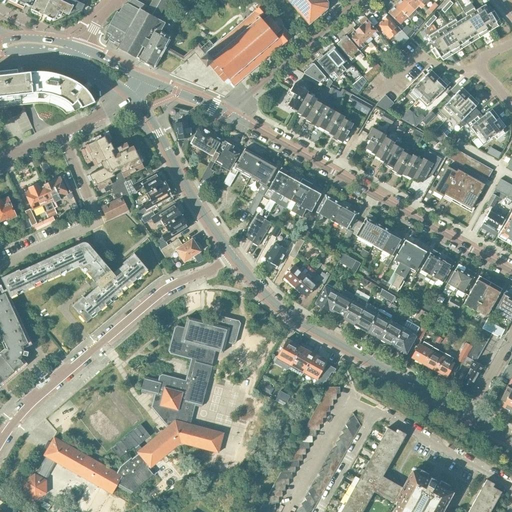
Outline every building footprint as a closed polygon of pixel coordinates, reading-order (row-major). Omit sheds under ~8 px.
[(17,0),(15,5),(23,9),(25,3),(30,6),(32,0),(17,0)] [(43,13),(48,0),(35,0),(31,9),(32,12),(37,14),(39,13),(40,13),(40,12),(42,13),(43,13)] [(48,0),(43,13),(46,14),(47,16),(51,19),(53,17),(54,18),(55,16),(58,18),(59,17),(62,11),(68,14),(72,6),(82,10),(83,9),(85,5),(76,1),(74,0),(67,0),(66,3),(59,0),(48,0)] [(117,48),(136,58),(137,57),(158,19),(167,0),(153,0),(149,7),(136,0),(130,0),(127,4),(123,5),(119,13),(117,11),(106,31),(107,32),(105,36),(109,39),(110,38),(120,44),(118,47),(117,48)] [(287,0),(294,7),(294,8),(299,14),(299,13),(309,24),(326,8),(326,2),(327,2),(324,0),(287,0)] [(400,0),(395,5),(408,17),(410,19),(417,12),(415,10),(404,0),(400,0)] [(426,7),(424,5),(418,0),(404,0),(415,10),(418,6),(423,10),(426,7)] [(164,46),(162,49),(184,61),(195,52),(200,58),(199,59),(206,66),(208,64),(223,82),(224,81),(226,83),(227,83),(230,81),(235,87),(292,37),(281,24),(281,23),(280,22),(280,21),(279,20),(279,19),(278,19),(277,18),(277,17),(276,17),(275,16),(274,16),(263,4),(261,2),(259,4),(260,6),(222,40),(221,38),(213,45),(209,40),(201,47),(198,44),(183,57),(164,46)] [(432,12),(435,9),(438,5),(435,3),(429,9),(432,12)] [(485,4),(476,10),(487,28),(496,22),(496,21),(499,19),(494,11),(491,13),(490,12),(485,4)] [(401,24),(408,17),(395,5),(389,13),(401,24)] [(487,28),(476,10),(474,7),(464,13),(466,16),(477,34),(487,28)] [(381,22),(377,25),(389,39),(398,31),(395,28),(397,26),(388,15),(382,19),(382,20),(380,21),(381,22)] [(477,34),(466,16),(458,21),(469,39),(477,34)] [(359,29),(370,41),(379,33),(368,20),(368,21),(366,18),(360,22),(363,25),(362,25),(362,26),(359,29)] [(415,24),(418,27),(424,21),(420,18),(415,24)] [(469,39),(458,21),(455,18),(446,24),(459,45),(469,39)] [(153,66),(162,49),(164,46),(168,40),(170,36),(161,30),(165,23),(158,19),(137,57),(153,66)] [(459,45),(446,24),(436,30),(450,51),(460,45),(459,45)] [(401,30),(408,38),(412,34),(405,27),(401,30)] [(361,49),(370,41),(359,29),(356,31),(355,31),(353,28),(348,32),(350,35),(349,35),(361,49)] [(401,44),(408,38),(401,30),(402,31),(395,37),(401,44)] [(450,51),(436,30),(427,36),(434,47),(434,48),(431,50),(436,58),(440,56),(440,57),(441,57),(450,51)] [(353,55),(359,50),(347,35),(344,35),(341,38),(340,41),(337,43),(339,46),(351,60),(355,57),(353,55)] [(325,54),(342,73),(346,69),(344,67),(342,64),(346,61),(333,45),(327,50),(328,51),(325,54)] [(387,49),(381,54),(387,61),(392,56),(387,49)] [(337,76),(342,73),(325,54),(323,56),(322,54),(316,59),(329,75),(334,71),(337,76)] [(320,82),(325,77),(313,62),(304,70),(304,73),(320,82)] [(365,80),(372,75),(366,68),(359,73),(362,76),(365,80)] [(0,96),(33,92),(37,92),(39,92),(41,92),(44,93),(48,93),(53,94),(56,95),(57,95),(60,97),(61,97),(63,98),(65,99),(67,100),(69,102),(71,104),(72,105),(78,100),(82,107),(95,102),(94,99),(92,96),(90,93),(89,92),(88,90),(86,91),(82,87),(79,84),(75,82),(74,80),(70,78),(66,76),(64,76),(60,74),(58,74),(56,73),(52,72),(50,72),(45,71),(43,71),(38,71),(36,71),(31,71),(18,73),(18,69),(0,70),(0,96)] [(418,98),(436,80),(428,73),(428,72),(420,81),(411,91),(418,98)] [(312,85),(315,80),(304,74),(301,79),(312,85)] [(365,80),(362,76),(352,85),(354,87),(358,92),(366,81),(365,80)] [(427,106),(445,88),(436,80),(418,98),(427,106)] [(307,93),(308,91),(294,83),(290,91),(294,93),(287,105),(297,110),(307,93)] [(447,118),(467,98),(460,90),(459,90),(451,98),(451,99),(439,111),(447,118)] [(317,98),(307,93),(297,110),(296,112),(306,117),(315,100),(316,100),(317,98)] [(393,102),(385,95),(378,102),(376,104),(376,105),(386,111),(394,103),(393,102)] [(366,102),(356,96),(352,102),(362,108),(366,102)] [(458,124),(476,106),(467,98),(447,118),(447,119),(450,116),(458,124)] [(315,100),(306,117),(305,119),(314,124),(325,105),(316,100),(315,100)] [(325,105),(314,124),(324,130),(335,111),(325,105)] [(422,120),(424,118),(421,114),(417,118),(408,109),(400,118),(415,127),(422,120)] [(343,118),(344,118),(345,116),(335,111),(324,130),(334,135),(343,118)] [(431,111),(424,118),(422,120),(426,124),(435,116),(431,111)] [(469,127),(476,136),(496,121),(496,120),(489,111),(482,117),(473,123),(469,127)] [(392,124),(394,120),(384,114),(381,119),(392,124)] [(353,123),(344,118),(343,118),(334,135),(333,137),(343,143),(353,123)] [(503,129),(502,129),(496,121),(476,136),(483,144),(493,136),(493,137),(494,136),(496,139),(504,133),(502,130),(503,129)] [(176,130),(177,135),(179,135),(179,139),(183,138),(183,145),(182,144),(181,148),(184,155),(185,151),(189,139),(193,127),(190,126),(190,125),(188,123),(181,124),(179,123),(175,123),(174,125),(174,129),(176,130)] [(214,154),(215,152),(222,140),(215,137),(216,136),(215,133),(201,126),(198,126),(196,130),(197,132),(194,138),(195,138),(192,142),(214,154)] [(374,156),(385,137),(386,135),(372,128),(368,135),(371,137),(365,149),(375,154),(374,156)] [(442,141),(446,136),(438,128),(431,135),(442,141)] [(412,134),(418,137),(415,142),(418,144),(424,134),(414,129),(412,134)] [(110,184),(112,188),(124,183),(126,182),(124,177),(144,167),(133,146),(129,148),(127,143),(114,149),(107,135),(85,145),(86,147),(81,150),(88,163),(93,161),(95,165),(101,163),(103,167),(90,174),(95,185),(97,185),(99,190),(110,184)] [(383,163),(395,142),(385,137),(374,156),(384,161),(383,163)] [(218,154),(215,152),(214,154),(211,161),(214,162),(216,160),(223,164),(221,167),(229,171),(233,163),(240,151),(233,147),(233,146),(232,143),(228,141),(225,142),(221,150),(220,150),(218,154)] [(394,144),(395,142),(383,163),(392,168),(391,170),(402,151),(403,149),(394,144)] [(490,146),(487,151),(498,157),(501,151),(490,146)] [(446,157),(451,160),(456,150),(451,147),(446,157)] [(250,177),(261,157),(245,148),(237,163),(236,163),(236,164),(234,163),(230,171),(223,183),(230,186),(238,171),(250,177)] [(456,163),(462,153),(456,150),(451,160),(456,163)] [(402,174),(413,154),(411,156),(402,151),(391,170),(401,176),(402,174)] [(413,177),(422,183),(428,173),(432,175),(441,158),(427,151),(422,160),(413,177)] [(461,166),(467,156),(462,153),(456,163),(461,166)] [(411,179),(413,177),(422,160),(413,154),(402,174),(411,179)] [(466,169),(472,159),(467,156),(461,166),(466,169)] [(277,166),(261,157),(250,177),(262,184),(247,211),(253,214),(263,196),(268,187),(266,186),(269,182),(269,183),(270,181),(269,181),(277,166)] [(471,171),(477,161),(472,159),(466,169),(471,171)] [(210,169),(214,162),(211,161),(209,164),(208,164),(207,166),(201,177),(208,181),(214,171),(210,169)] [(476,174),(482,164),(477,161),(471,171),(476,174)] [(193,173),(198,182),(201,177),(207,166),(199,162),(193,173)] [(481,177),(487,167),(482,164),(476,174),(481,177)] [(444,195),(457,172),(447,167),(433,191),(442,196),(443,194),(444,195)] [(487,167),(481,177),(486,180),(492,170),(487,167)] [(275,202),(289,177),(285,175),(287,171),(281,168),(279,171),(269,188),(273,190),(268,198),(275,202)] [(458,170),(457,172),(444,195),(452,199),(466,174),(458,170)] [(142,188),(146,194),(163,185),(156,173),(133,186),(130,180),(126,182),(124,183),(130,196),(136,192),(136,190),(142,187),(142,188)] [(461,204),(475,179),(466,174),(452,199),(461,204)] [(286,207),(300,183),(298,182),(300,178),(294,175),(292,179),(289,177),(275,202),(286,208),(286,207)] [(50,202),(55,213),(63,210),(60,204),(60,205),(58,200),(61,199),(60,197),(67,194),(67,193),(71,191),(66,180),(63,176),(60,178),(60,177),(48,182),(47,179),(42,181),(51,202),(50,202)] [(296,214),(312,185),(302,179),(300,183),(286,207),(291,210),(291,211),(296,214)] [(475,179),(461,204),(470,209),(484,184),(475,179)] [(500,192),(505,182),(500,179),(499,181),(497,185),(494,189),(496,190),(500,192)] [(51,202),(42,181),(28,187),(29,191),(25,193),(33,210),(47,203),(50,210),(46,212),(48,217),(55,213),(50,202),(51,202)] [(510,186),(511,184),(505,182),(500,192),(505,195),(510,186)] [(123,197),(127,206),(130,204),(131,208),(135,206),(133,201),(130,196),(124,183),(112,188),(118,199),(123,197)] [(169,196),(163,185),(146,194),(149,200),(149,201),(143,204),(145,209),(141,211),(144,216),(152,211),(150,207),(169,196)] [(323,190),(312,185),(296,214),(301,217),(306,209),(311,212),(323,190)] [(493,195),(499,198),(502,200),(505,195),(500,192),(496,190),(493,195)] [(332,221),(344,200),(328,191),(316,212),(332,221)] [(493,208),(499,198),(493,195),(492,194),(486,204),(493,208)] [(129,209),(127,206),(123,197),(118,199),(112,202),(119,215),(129,209)] [(9,219),(16,216),(10,203),(8,198),(1,201),(1,200),(0,200),(0,219),(0,221),(8,218),(9,219)] [(351,233),(358,220),(355,218),(358,213),(360,209),(344,200),(332,221),(348,230),(344,236),(348,239),(351,233)] [(108,220),(119,215),(112,202),(102,207),(108,220)] [(152,211),(144,216),(141,217),(145,223),(152,219),(154,223),(160,219),(164,226),(181,215),(174,204),(155,216),(152,211)] [(497,209),(495,212),(490,210),(482,223),(480,227),(495,236),(497,232),(505,218),(500,216),(502,212),(497,209)] [(509,244),(511,238),(511,211),(500,233),(498,237),(509,244)] [(188,227),(181,215),(164,226),(168,232),(162,236),(165,241),(188,227)] [(356,236),(373,245),(383,228),(373,223),(376,218),(369,215),(367,219),(366,218),(363,223),(358,220),(351,233),(357,236),(356,236)] [(54,216),(32,226),(35,232),(56,222),(54,216)] [(247,238),(252,241),(265,219),(263,218),(262,222),(255,218),(252,225),(247,234),(249,235),(247,238)] [(26,229),(32,227),(28,219),(23,222),(26,229)] [(265,219),(252,241),(252,242),(258,246),(271,223),(265,219)] [(282,228),(287,231),(291,223),(286,221),(282,228)] [(281,228),(275,225),(271,234),(276,237),(281,228)] [(382,250),(392,232),(391,231),(389,231),(383,228),(373,245),(382,250)] [(304,229),(301,234),(308,238),(310,233),(304,229)] [(394,233),(392,232),(382,250),(389,254),(384,263),(388,265),(393,256),(394,257),(404,240),(395,235),(394,233)] [(295,245),(299,238),(290,233),(286,240),(285,239),(280,246),(274,243),(270,251),(267,250),(263,256),(266,258),(265,259),(278,266),(291,242),(295,245)] [(299,238),(295,245),(289,256),(295,259),(304,242),(306,237),(301,234),(299,238)] [(192,239),(183,245),(178,238),(160,250),(167,260),(173,256),(171,254),(177,250),(184,261),(193,255),(198,263),(204,260),(198,251),(201,249),(201,247),(199,243),(197,242),(195,243),(192,239)] [(411,259),(417,247),(405,240),(395,259),(400,262),(394,272),(401,276),(406,268),(407,267),(410,260),(411,259)] [(20,269),(1,278),(10,297),(80,265),(98,285),(84,297),(83,296),(72,306),(77,313),(78,312),(82,317),(82,318),(86,322),(148,269),(134,253),(122,263),(123,264),(113,273),(90,246),(87,243),(85,242),(83,242),(20,271),(20,269)] [(401,276),(394,272),(389,282),(386,281),(382,286),(396,294),(399,288),(400,289),(403,284),(402,283),(410,268),(415,271),(426,252),(417,247),(411,259),(410,260),(407,267),(406,268),(401,276)] [(362,249),(359,255),(365,259),(369,252),(362,249)] [(430,279),(441,260),(437,258),(439,254),(432,250),(430,254),(429,253),(421,270),(427,273),(426,277),(430,279)] [(351,269),(352,270),(357,261),(343,253),(338,262),(351,269)] [(445,261),(441,260),(430,279),(435,282),(437,279),(443,282),(452,266),(454,262),(447,258),(445,261)] [(318,260),(313,267),(294,288),(300,293),(302,291),(307,296),(316,286),(318,284),(323,287),(329,274),(327,272),(326,274),(322,272),(319,275),(315,272),(317,270),(316,270),(322,264),(318,260)] [(357,261),(352,270),(356,272),(360,263),(357,261)] [(313,267),(309,264),(306,268),(303,266),(299,271),(293,266),(284,276),(290,282),(289,283),(294,288),(313,267)] [(371,270),(364,266),(362,269),(361,269),(359,271),(367,276),(369,273),(371,270)] [(456,268),(447,284),(447,283),(444,288),(454,293),(457,289),(465,293),(473,277),(456,268)] [(363,278),(360,283),(365,286),(368,281),(363,278)] [(475,310),(489,286),(477,280),(464,304),(475,310)] [(330,311),(342,288),(341,288),(338,293),(326,286),(316,305),(329,312),(330,311)] [(500,292),(489,286),(475,310),(487,316),(500,292)] [(355,295),(342,288),(330,311),(342,317),(355,295)] [(0,292),(0,330),(5,341),(2,342),(5,349),(0,353),(2,355),(0,356),(0,383),(24,364),(19,358),(22,355),(23,349),(22,346),(31,342),(6,290),(0,292)] [(356,290),(355,294),(367,298),(369,294),(356,290)] [(386,299),(389,293),(383,290),(380,295),(386,299)] [(511,293),(506,290),(503,294),(494,311),(511,320),(511,319),(511,293)] [(395,297),(389,293),(386,299),(392,302),(395,297)] [(366,302),(355,295),(342,317),(355,325),(365,306),(366,302)] [(456,313),(461,304),(450,298),(445,307),(456,313)] [(431,306),(419,300),(416,305),(428,312),(431,306)] [(412,309),(401,303),(398,309),(409,315),(412,309)] [(365,306),(355,325),(368,332),(377,313),(365,306)] [(414,307),(410,314),(414,317),(418,310),(414,307)] [(381,339),(390,323),(389,322),(391,318),(378,311),(377,313),(368,332),(381,339)] [(461,318),(453,313),(448,322),(456,327),(461,318)] [(176,420),(191,424),(193,414),(189,412),(191,404),(201,406),(209,378),(213,364),(206,362),(206,361),(210,349),(223,352),(226,342),(233,344),(236,342),(241,323),(239,320),(218,315),(215,316),(213,323),(188,317),(185,327),(178,325),(175,327),(169,351),(170,354),(191,359),(186,380),(162,374),(160,376),(159,380),(145,376),(141,391),(155,394),(151,407),(168,426),(176,420)] [(484,328),(492,333),(500,337),(504,330),(488,321),(484,328)] [(393,346),(402,330),(390,323),(381,339),(393,346)] [(420,327),(415,336),(420,339),(425,330),(420,327)] [(492,333),(484,328),(481,333),(490,338),(492,333)] [(415,336),(402,330),(393,346),(406,353),(415,336)] [(487,343),(490,338),(481,333),(479,338),(487,343)] [(439,334),(437,338),(435,342),(439,344),(443,336),(439,334)] [(435,342),(437,338),(434,336),(430,345),(424,342),(422,346),(419,344),(412,357),(424,363),(433,347),(435,342)] [(484,348),(487,343),(479,338),(476,343),(484,348)] [(291,364),(300,347),(287,340),(278,357),(291,364)] [(463,363),(472,346),(466,343),(456,360),(463,363)] [(481,352),(484,348),(476,343),(473,348),(481,352)] [(304,372),(314,355),(300,347),(291,364),(304,372)] [(444,353),(433,347),(424,363),(435,370),(444,353)] [(479,357),(481,352),(473,348),(470,352),(479,357)] [(476,362),(479,357),(470,352),(467,357),(476,362)] [(444,353),(435,370),(447,376),(454,363),(451,362),(453,358),(444,353)] [(327,362),(314,355),(304,372),(316,378),(313,384),(318,386),(319,383),(322,385),(325,381),(326,381),(328,378),(332,371),(324,367),(327,362)] [(467,358),(465,362),(464,364),(466,365),(467,364),(471,366),(469,370),(468,370),(464,376),(466,377),(463,382),(464,382),(464,386),(467,388),(470,386),(471,386),(482,366),(467,358)] [(511,365),(510,367),(508,369),(506,368),(502,375),(511,380),(511,378),(511,365)] [(270,395),(274,389),(265,383),(261,390),(270,395)] [(511,388),(507,386),(498,403),(509,409),(507,412),(511,414),(511,388)] [(280,390),(276,398),(287,404),(291,396),(280,390)] [(291,397),(288,403),(294,407),(297,400),(291,397)] [(349,419),(351,422),(358,432),(361,426),(355,415),(349,419)] [(176,420),(168,426),(137,452),(139,453),(150,467),(151,467),(178,445),(184,444),(184,443),(218,452),(224,433),(191,424),(176,420)] [(358,432),(351,422),(346,425),(348,428),(354,438),(358,432)] [(136,451),(152,437),(140,423),(112,448),(121,458),(133,447),(136,451)] [(363,480),(360,479),(341,511),(487,511),(495,498),(498,499),(502,492),(493,487),(494,484),(487,480),(468,511),(445,511),(442,510),(453,491),(451,486),(442,481),(438,486),(435,484),(437,481),(431,478),(430,481),(426,479),(429,474),(420,468),(414,470),(403,488),(383,477),(406,434),(399,430),(397,433),(388,428),(384,435),(387,437),(363,480)] [(354,438),(348,428),(343,431),(345,434),(351,444),(354,438)] [(351,444),(345,434),(339,437),(341,440),(347,450),(351,444)] [(122,476),(117,473),(55,438),(45,455),(47,457),(37,475),(35,474),(24,481),(24,493),(35,499),(47,492),(46,480),(45,480),(56,462),(112,494),(117,486),(122,476)] [(336,443),(338,446),(344,456),(347,450),(341,440),(336,443)] [(344,456),(338,446),(333,449),(334,452),(340,462),(344,456)] [(340,462),(334,452),(329,455),(331,458),(337,468),(340,462)] [(122,476),(117,486),(131,493),(155,472),(151,467),(150,467),(139,453),(133,459),(132,457),(121,467),(117,473),(122,476)] [(337,468),(331,458),(326,461),(328,464),(334,474),(337,468)] [(322,467),(324,470),(330,480),(334,474),(328,464),(322,467)] [(330,480),(324,470),(319,473),(321,476),(327,486),(330,480)] [(327,486),(321,476),(316,479),(317,482),(323,492),(327,486)] [(323,492),(317,482),(312,485),(314,488),(320,498),(323,492)] [(309,491),(311,494),(317,505),(320,498),(314,488),(309,491)] [(305,497),(307,500),(313,511),(317,505),(311,494),(305,497)] [(312,511),(313,511),(307,500),(302,503),(304,506),(307,511),(312,511)] [(44,501),(41,506),(48,510),(51,505),(44,501)]
